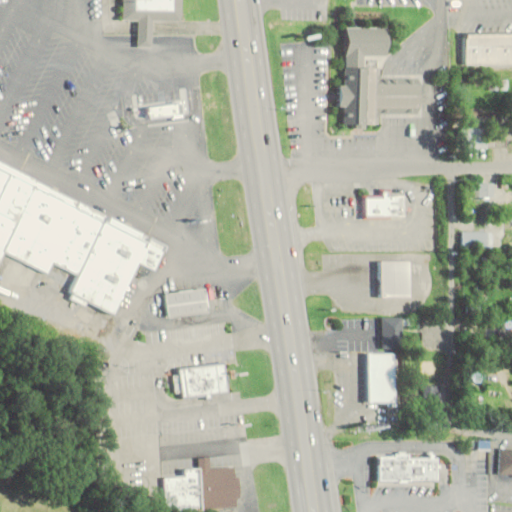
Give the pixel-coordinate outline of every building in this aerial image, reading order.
[(122,0),(122,17),(139,17),(139,42),(151,42),(151,18),(182,18),(182,0),(122,0)] [(344,24),(385,24),(385,52),(362,52),(362,64),(379,64),(379,75),(417,75),(417,92),(424,92),(425,100),(417,100),(418,111),(380,111),(380,121),(366,121),(366,125),(355,125),(355,121),(344,121),(344,104),(339,104),(339,83),(344,82),(344,24)] [(511,32),(465,32),(465,64),(511,64),(511,32)] [(459,146),(483,146),(483,127),(459,127),(459,146)] [(0,158),(0,260),(5,250),(48,272),(53,261),(77,274),(69,289),(113,311),(141,256),(157,264),(167,244),(0,158)] [(489,197),(489,183),(472,183),(472,197),(489,197)] [(364,192),(364,214),(407,213),(406,193),(393,193),(393,186),(382,186),(382,192),(364,192)] [(382,257),(382,295),(415,295),(415,257),(382,257)] [(164,291),(167,314),(208,309),(205,286),(164,291)] [(381,348),(402,348),(402,316),(381,316),(381,348)] [(367,350),(367,398),(396,398),(396,350),(367,350)] [(178,365),(182,396),(204,393),(204,397),(213,396),(212,392),(229,390),(225,359),(178,365)] [(511,445),(499,445),(498,472),(511,472),(511,445)] [(378,454),(379,477),(438,477),(438,456),(408,456),(408,451),(394,451),(394,454),(378,454)] [(165,474),(167,499),(160,500),(160,508),(237,504),(237,495),(239,494),(238,474),(235,474),(234,464),(211,465),(210,454),(199,455),(199,465),(184,466),(185,473),(165,474)]
